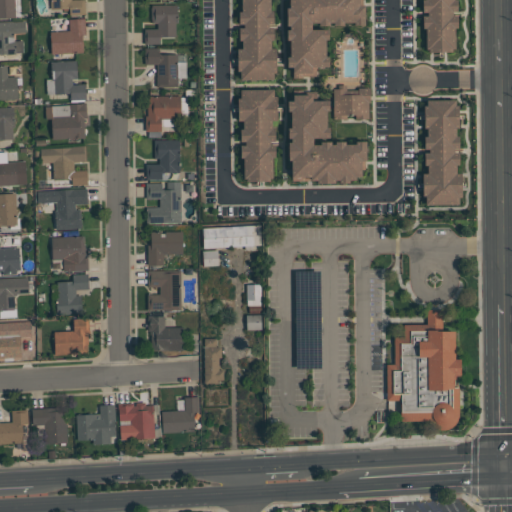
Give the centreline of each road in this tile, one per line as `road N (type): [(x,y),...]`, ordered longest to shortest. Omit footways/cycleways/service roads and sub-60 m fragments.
road 1 (residential): [(120,0),(123,374)]
road 2 (primary): [(0,507),(338,486)]
road 3 (tertiary): [(504,0),(505,303)]
road 4 (primary): [(242,468),(34,480)]
road 5 (residential): [(0,380),(191,373)]
road 6 (primary): [(505,453),(333,463)]
road 7 (primary): [(338,486),(505,477)]
road 8 (tertiary): [(505,303),(505,453)]
